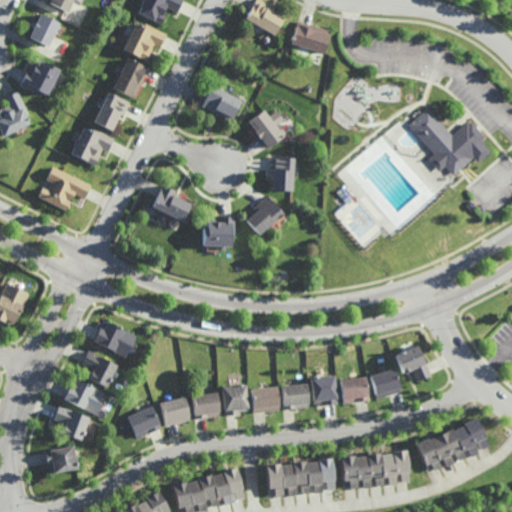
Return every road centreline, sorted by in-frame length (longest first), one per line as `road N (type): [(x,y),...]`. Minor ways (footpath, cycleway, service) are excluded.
road 1 (residential): [(221,0),(22,401),(13,450),(19,511)]
road 2 (tertiary): [(511,235),(428,284),(274,307),(159,284),(0,206)]
road 3 (tertiary): [(0,240),(155,313),(274,333),(402,319),(511,266)]
road 4 (residential): [(480,383),(441,408),(375,427),(174,454),(47,511)]
road 5 (residential): [(511,51),(451,13),(349,0)]
road 6 (residential): [(428,284),(476,378),(511,409)]
